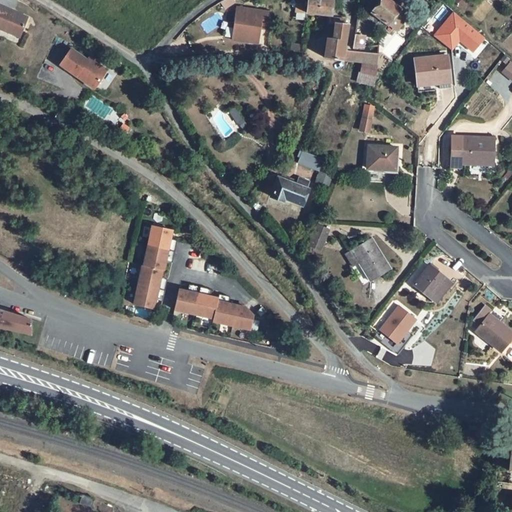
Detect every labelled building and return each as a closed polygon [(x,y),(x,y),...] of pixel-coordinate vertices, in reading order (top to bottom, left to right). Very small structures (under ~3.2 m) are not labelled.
[(306,13),(307,0),(296,0),(295,11),(306,13)] [(320,0),(319,0),(307,0),(306,13),(330,15),(331,15),(332,8),(333,2),(333,0),(320,0)] [(399,0),(395,5),(388,0),(381,0),(372,12),(387,24),(388,23),(397,30),(409,14),(407,1),(406,0),(399,0)] [(0,5),(0,28),(7,31),(9,27),(22,32),(28,17),(14,11),(12,14),(9,13),(10,10),(0,5)] [(270,29),(273,12),(237,7),(232,39),(259,43),(261,28),(270,29)] [(342,60),(343,59),(344,50),(348,24),(345,24),(335,23),(330,22),(329,23),(335,24),(333,38),(328,37),(325,54),(324,57),(342,60)] [(22,32),(9,27),(7,31),(20,37),(22,32)] [(365,35),(355,34),(352,48),(363,47),(365,35)] [(71,48),(60,64),(95,88),(106,72),(95,64),(96,63),(96,62),(89,57),(87,59),(71,48)] [(349,51),(344,50),(343,59),(347,59),(363,61),(372,62),(373,53),(353,52),(349,51)] [(448,55),(415,59),(418,85),(440,83),(441,88),(452,87),(448,55)] [(501,71),(511,80),(511,60),(501,71)] [(372,62),(363,61),(361,70),(377,72),(378,65),(378,63),(372,62)] [(96,63),(95,64),(106,72),(107,71),(96,63)] [(377,72),(361,70),(358,82),(374,85),(376,76),(377,72)] [(237,121),(242,118),(236,109),(231,112),(237,121)] [(371,117),(364,115),(361,130),(369,132),(371,120),(370,120),(371,117)] [(243,119),(239,121),(243,128),(247,125),(243,119)] [(495,138),(453,136),(451,166),(461,167),(461,163),(493,165),(495,138)] [(397,147),(369,145),(368,168),(396,170),(397,147)] [(318,170),(322,157),(301,150),(296,163),(318,170)] [(328,188),(333,176),(321,172),(317,183),(328,188)] [(298,182),(283,176),(282,179),(297,185),(298,182)] [(297,185),(282,179),(279,178),(272,197),(283,201),(285,198),(302,205),(308,190),(307,189),(310,183),(300,179),(298,182),(297,185)] [(321,250),(329,229),(318,224),(309,245),(321,250)] [(148,246),(175,251),(177,243),(170,242),(171,239),(173,230),(152,226),(148,246)] [(359,263),(370,281),(391,268),(373,238),(352,251),(359,263)] [(175,251),(148,246),(144,265),(163,269),(164,269),(166,261),(166,258),(173,259),(175,251)] [(359,263),(352,251),(346,255),(353,266),(359,263)] [(144,265),(143,265),(138,284),(165,290),(167,282),(160,281),(161,277),(163,269),(144,265)] [(452,282),(431,265),(414,285),(436,302),(452,282)] [(165,290),(138,284),(134,304),(154,308),(156,299),(163,301),(163,298),(165,290)] [(188,291),(179,289),(175,309),(194,314),(200,287),(192,285),(191,292),(188,291)] [(194,314),(214,318),(219,298),(210,296),(207,295),(208,288),(200,287),(194,314)] [(227,296),(219,294),(219,298),(214,318),(213,321),(233,325),(237,305),(229,303),(226,303),(227,296)] [(395,345),(417,320),(399,304),(377,329),(395,345)] [(246,307),(237,305),(233,325),(250,329),(253,314),(246,307)] [(481,325),(476,331),(501,351),(511,337),(511,331),(499,321),(495,326),(487,319),(490,314),(492,311),(486,306),(474,320),(481,325)] [(31,319),(0,309),(0,326),(32,334),(31,319)] [(499,321),(490,314),(487,319),(495,326),(499,321)] [(83,496),(80,504),(92,508),(94,500),(83,496)]
